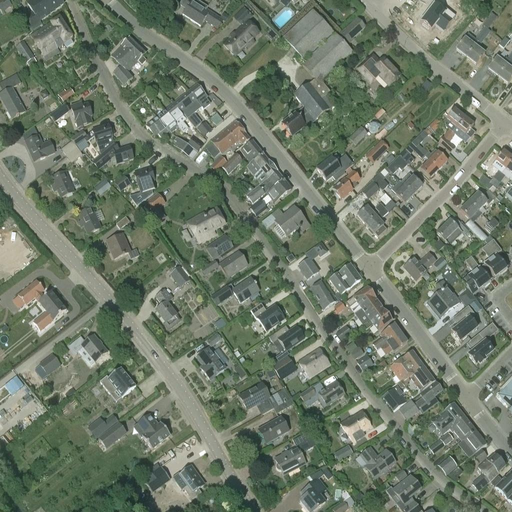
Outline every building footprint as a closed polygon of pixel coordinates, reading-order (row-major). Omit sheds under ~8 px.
[(7,0),(1,0),(0,1),(0,12),(2,15),(12,7),(7,0)] [(35,0),(28,5),(31,9),(31,10),(33,14),(24,20),(33,33),(42,25),(40,22),(63,5),(60,0),(35,0)] [(209,9),(194,0),(183,0),(180,6),(187,10),(183,16),(202,29),(206,23),(214,28),(220,19),(208,11),(209,9)] [(435,6),(421,23),(432,31),(439,23),(451,33),(458,25),(435,6)] [(312,11),(283,39),(304,63),(334,34),(312,11)] [(235,58),(245,47),(248,49),(254,43),(252,41),(259,34),(248,23),(253,18),(247,12),(236,23),(241,28),(242,27),(243,29),(241,31),(240,30),(224,46),(226,49),(232,55),(235,58)] [(74,39),(60,18),(29,37),(43,59),(44,59),(46,63),(60,53),(57,50),(74,39)] [(349,45),(354,41),(354,40),(366,29),(356,19),(345,30),(340,35),(349,45)] [(487,31),(484,29),(475,41),(478,43),(487,31)] [(487,31),(478,43),(481,45),(490,33),(487,31)] [(308,115),(314,123),(315,123),(315,122),(329,111),(336,105),(328,96),(330,94),(325,88),(338,77),(333,71),(352,54),(335,34),(302,67),(314,81),(309,85),(294,97),(303,109),(308,115)] [(504,39),(498,47),(503,51),(509,43),(504,39)] [(127,74),(138,63),(142,66),(146,61),(142,58),(145,55),(129,40),(111,58),(121,68),(113,75),(124,88),(133,80),(127,74)] [(466,58),(474,47),(465,40),(456,51),(466,58)] [(36,63),(34,59),(24,43),(16,49),(26,65),(27,64),(29,68),(36,63)] [(479,51),(474,47),(466,58),(476,66),(484,55),(479,51)] [(487,71),(497,79),(511,60),(511,53),(507,60),(506,59),(502,64),(496,59),(487,71)] [(381,64),(373,56),(358,71),(370,84),(373,84),(378,78),(388,89),(392,85),(398,79),(401,77),(385,60),(381,64)] [(511,70),(511,60),(497,79),(507,87),(511,80),(511,71),(511,70)] [(0,88),(3,94),(0,96),(0,99),(12,121),(16,118),(17,119),(19,118),(19,117),(25,113),(12,89),(21,85),(16,76),(0,84),(0,88)] [(196,85),(188,92),(199,105),(207,98),(196,85)] [(62,96),(64,98),(66,101),(74,95),(70,90),(64,95),(62,96)] [(190,111),(199,105),(188,92),(173,105),(183,118),(190,111)] [(92,124),(90,118),(92,117),(88,105),(82,107),(81,104),(71,107),(78,129),(92,124)] [(65,105),(49,117),(54,124),(70,113),(65,105)] [(164,112),(178,129),(183,135),(189,131),(183,124),(186,121),(183,118),(173,105),(164,112)] [(282,125),(287,132),(308,115),(303,109),(282,125)] [(447,129),(449,131),(452,133),(464,118),(459,114),(459,113),(456,110),(455,111),(454,110),(446,120),(445,121),(446,128),(447,129)] [(164,112),(157,118),(169,132),(171,134),(178,129),(164,112)] [(378,121),(383,116),(380,112),(374,117),(378,121)] [(217,115),(210,120),(216,127),(223,122),(217,115)] [(314,123),(308,115),(287,132),(292,138),(304,128),(306,130),(314,123)] [(169,132),(157,118),(149,125),(145,128),(155,139),(158,136),(160,139),(169,132)] [(452,133),(449,131),(446,135),(449,138),(448,139),(450,141),(455,135),(456,136),(460,132),(466,136),(471,140),(475,134),(471,130),(474,126),(473,125),(473,124),(470,121),(469,122),(464,118),(452,133)] [(436,121),(424,132),(429,137),(441,126),(436,121)] [(236,122),(211,142),(222,155),(239,141),(243,146),(250,140),(236,122)] [(96,144),(100,155),(113,143),(112,139),(114,139),(109,125),(92,131),(96,144)] [(358,144),(367,136),(361,129),(348,140),(356,148),(359,145),(358,144)] [(70,141),(72,143),(76,148),(87,139),(82,132),(70,141)] [(447,145),(448,144),(448,143),(450,141),(448,139),(449,138),(446,135),(442,140),(447,145)] [(34,164),(55,155),(49,143),(43,146),(39,137),(25,143),(34,164)] [(176,144),(173,147),(185,156),(192,161),(198,154),(188,147),(176,138),(174,142),(176,144)] [(188,147),(198,154),(203,148),(202,148),(196,142),(193,140),(188,147)] [(455,150),(448,144),(447,145),(442,140),(438,145),(449,156),(455,150)] [(61,151),(66,159),(78,150),(76,148),(72,143),(64,149),(61,151)] [(253,143),(241,152),(251,165),(263,155),(253,143)] [(366,158),(373,165),(388,150),(381,143),(366,158)] [(100,170),(111,160),(115,159),(117,166),(133,161),(129,147),(119,151),(114,145),(94,163),(100,170)] [(423,151),(418,147),(416,149),(415,149),(413,152),(417,156),(420,152),(421,153),(423,151)] [(71,165),(82,157),(78,150),(66,159),(71,165)] [(425,158),(427,155),(423,151),(421,153),(420,152),(417,156),(422,161),(425,158)] [(409,167),(414,161),(405,152),(399,157),(409,167)] [(425,158),(429,162),(438,171),(447,162),(438,153),(437,154),(435,152),(430,156),(428,154),(427,155),(425,158)] [(495,170),(498,172),(501,175),(505,170),(511,161),(511,159),(508,156),(509,154),(506,152),(504,153),(503,152),(495,162),(498,165),(495,170)] [(236,155),(222,169),(228,176),(243,162),(236,155)] [(246,169),(253,178),(270,164),(263,155),(251,165),(246,169)] [(344,174),(353,166),(345,156),(340,160),(336,156),(332,159),(317,171),(326,182),(332,178),(336,182),(345,175),(344,174)] [(216,174),(226,163),(221,158),(210,169),(216,174)] [(391,167),(387,171),(393,176),(399,170),(401,172),(406,167),(398,159),(390,166),(391,167)] [(438,171),(429,162),(420,171),(429,180),(438,171)] [(277,172),(270,164),(253,178),(260,186),(277,172)] [(141,195),(152,191),(151,189),(155,188),(153,182),(154,182),(150,170),(134,175),(138,187),(141,195)] [(75,194),(65,172),(50,178),(60,200),(75,194)] [(252,206),(265,196),(284,181),(277,172),(260,186),(246,198),(252,206)] [(496,182),(499,185),(505,178),(501,175),(498,172),(494,178),(497,180),(496,182)] [(244,179),(240,174),(232,181),(236,186),(244,179)] [(344,181),(332,191),(341,201),(353,191),(351,190),(356,186),(354,183),(358,180),(354,174),(345,182),(344,181)] [(400,184),(404,187),(413,196),(422,188),(413,178),(412,179),(409,175),(400,184)] [(388,187),(378,176),(372,182),(382,192),(388,187)] [(120,193),(130,185),(124,177),(114,185),(120,193)] [(495,190),(499,185),(496,182),(497,180),(494,178),(490,182),(483,177),(478,183),(488,192),(492,187),(495,190)] [(100,197),(111,188),(105,181),(94,190),(100,197)] [(274,204),(291,190),(284,181),(265,196),(266,197),(267,196),(274,204)] [(379,191),(371,183),(361,193),(369,200),(379,191)] [(413,196),(404,187),(395,196),(405,205),(413,196)] [(246,198),(253,192),(249,188),(242,193),(246,198)] [(478,194),(469,203),(482,216),(486,212),(482,208),(486,204),(488,206),(492,202),(485,194),(481,198),(478,194)] [(158,225),(165,219),(158,210),(165,205),(157,196),(144,206),(158,225)] [(266,211),(259,202),(249,210),(256,219),(266,211)] [(384,209),(379,214),(375,217),(365,226),(369,230),(368,231),(372,236),(374,235),(378,239),(386,231),(383,227),(383,226),(379,222),(396,207),(391,202),(385,209),(384,209)] [(460,211),(469,221),(473,224),(482,216),(469,203),(460,211)] [(384,209),(380,205),(375,210),(379,214),(384,209)] [(146,213),(141,206),(131,214),(137,221),(146,213)] [(357,217),(365,226),(375,217),(367,208),(357,217)] [(92,209),(79,215),(87,236),(101,230),(92,209)] [(302,233),(309,228),(294,209),(284,217),(283,217),(278,211),(261,225),(267,231),(275,224),(278,227),(274,230),(281,240),(285,237),(286,237),(298,228),(302,233)] [(203,215),(187,224),(199,245),(215,235),(213,232),(225,226),(216,210),(204,217),(203,215)] [(129,224),(126,219),(116,226),(120,231),(129,224)] [(494,220),(490,224),(495,229),(499,225),(494,220)] [(450,221),(436,234),(449,247),(462,235),(464,237),(468,233),(467,232),(461,225),(457,229),(450,221)] [(492,234),(496,231),(495,229),(490,224),(485,228),(490,234),(491,233),(492,234)] [(477,239),(482,234),(475,227),(470,232),(477,239)] [(122,236),(106,243),(114,261),(130,253),(122,236)] [(439,241),(433,247),(439,253),(445,247),(439,241)] [(501,252),(493,241),(487,246),(496,256),(501,252)] [(208,250),(215,261),(228,253),(221,242),(208,250)] [(496,256),(487,246),(481,250),(490,261),(484,265),(479,269),(488,281),(493,277),(495,279),(498,276),(500,277),(507,271),(496,256)] [(313,251),(317,261),(329,257),(325,247),(313,251)] [(419,264),(414,259),(403,268),(416,283),(427,273),(425,271),(436,262),(435,261),(438,259),(433,253),(430,256),(429,255),(419,264)] [(228,279),(247,267),(238,254),(219,266),(228,279)] [(488,281),(479,269),(471,259),(465,263),(473,274),(468,278),(462,283),(469,292),(471,295),(477,290),(478,291),(482,288),(483,290),(491,284),(488,281)] [(307,282),(319,274),(309,260),(297,268),(307,282)] [(205,277),(219,268),(214,262),(201,271),(205,277)] [(340,297),(362,281),(350,266),(329,282),(334,288),(330,291),(334,298),(339,295),(340,297)] [(191,282),(180,268),(170,276),(181,290),(191,282)] [(250,279),(231,292),(240,305),(249,299),(252,303),(260,298),(257,294),(259,292),(250,279)] [(432,291),(436,296),(428,304),(440,319),(460,303),(443,282),(432,291)] [(36,283),(18,298),(25,307),(35,299),(40,306),(39,306),(46,314),(33,325),(40,333),(53,323),(66,313),(52,296),(46,301),(41,294),(43,292),(36,283)] [(310,291),(323,312),(336,304),(323,283),(310,291)] [(354,315),(375,300),(374,300),(374,298),(372,295),(371,295),(367,289),(365,290),(364,290),(362,292),(353,299),(346,304),(354,315)] [(215,305),(227,297),(224,291),(223,291),(211,299),(215,304),(215,305)] [(176,317),(177,317),(167,304),(171,301),(164,292),(156,298),(162,307),(156,312),(166,325),(164,326),(168,331),(180,322),(176,317)] [(471,295),(469,292),(460,299),(468,308),(477,301),(471,295)] [(354,315),(362,327),(383,311),(382,311),(383,309),(381,306),(379,306),(375,300),(354,315)] [(476,315),(482,310),(476,302),(470,307),(476,315)] [(345,309),(340,303),(333,308),(338,314),(345,309)] [(267,313),(261,305),(250,313),(256,321),(257,321),(266,333),(284,321),(275,308),(267,313)] [(458,328),(451,333),(460,343),(477,329),(469,320),(474,316),(468,308),(452,321),(458,328)] [(383,311),(362,327),(366,332),(373,327),(378,333),(392,323),(391,322),(391,320),(389,317),(387,317),(383,311)] [(377,352),(380,350),(401,335),(394,325),(393,326),(380,336),(382,339),(372,346),(377,352)] [(486,362),(484,360),(493,353),(485,343),(497,333),(491,326),(479,336),(468,344),(474,351),(468,357),(476,367),(478,365),(479,367),(486,362)] [(346,327),(335,335),(341,343),(351,335),(346,327)] [(279,332),(268,339),(272,345),(280,356),(275,359),(278,363),(282,359),(288,356),(286,353),(304,341),(301,338),(302,337),(299,331),(298,332),(295,328),(283,337),(279,332)] [(217,335),(207,343),(211,349),(222,341),(217,335)] [(403,338),(401,335),(380,350),(386,357),(392,353),(393,354),(406,345),(407,345),(407,344),(406,343),(406,340),(405,338),(403,338)] [(80,338),(68,349),(74,356),(83,349),(95,364),(107,354),(93,337),(85,344),(80,338)] [(349,354),(357,349),(353,343),(346,349),(349,354)] [(210,383),(214,381),(213,380),(225,370),(209,349),(196,359),(202,367),(199,369),(210,383)] [(354,362),(363,355),(359,349),(350,355),(354,362)] [(308,379),(329,365),(319,350),(298,363),(308,379)] [(403,384),(410,379),(424,368),(423,368),(412,352),(402,359),(393,366),(390,368),(390,369),(389,370),(390,372),(392,371),(400,382),(401,382),(403,384)] [(61,367),(52,356),(38,366),(48,378),(61,367)] [(281,382),(297,372),(287,357),(272,367),(281,382)] [(373,367),(367,357),(356,364),(363,373),(373,367)] [(415,386),(429,375),(424,368),(410,379),(415,386)] [(368,373),(368,374),(365,376),(368,380),(371,377),(376,373),(378,376),(382,373),(379,369),(376,372),(374,369),(368,373)] [(115,389),(123,399),(136,389),(121,370),(108,380),(107,379),(100,384),(108,395),(115,389)] [(429,375),(415,386),(418,390),(421,395),(435,384),(429,375)] [(511,412),(511,380),(496,397),(511,412)] [(320,384),(300,398),(304,404),(315,397),(324,410),(327,408),(345,396),(336,384),(324,391),(320,384)] [(435,384),(421,395),(419,396),(422,400),(415,405),(422,415),(437,404),(434,399),(442,392),(435,384)] [(261,417),(273,410),(290,401),(284,391),(270,398),(269,399),(261,385),(240,398),(247,411),(256,407),(261,417)] [(407,403),(401,396),(403,395),(397,387),(382,399),(393,413),(407,403)] [(276,416),(294,405),(291,400),(290,401),(273,410),(276,416)] [(398,411),(406,423),(419,413),(411,402),(398,411)] [(442,437),(450,430),(464,418),(453,405),(444,412),(431,423),(442,437)] [(362,434),(371,428),(362,412),(340,425),(353,444),(365,437),(362,434)] [(152,452),(170,438),(160,425),(157,427),(149,417),(134,429),(152,452)] [(462,443),(476,432),(464,418),(450,430),(452,433),(453,432),(462,443)] [(281,419),(258,432),(266,445),(288,433),(281,419)] [(119,425),(99,441),(107,451),(127,436),(119,425)] [(462,443),(473,457),(481,451),(487,446),(476,432),(462,443)] [(276,466),(276,467),(276,468),(276,469),(276,470),(276,471),(277,471),(277,472),(278,472),(279,472),(279,473),(280,473),(281,473),(283,477),(305,465),(300,455),(311,450),(316,447),(309,433),(304,435),(292,441),(296,450),(275,461),(277,465),(276,466)] [(445,448),(453,441),(448,434),(440,441),(445,448)] [(433,456),(445,448),(440,441),(428,450),(433,456)] [(353,455),(348,447),(334,455),(338,463),(353,455)] [(395,464),(386,452),(377,459),(370,450),(360,457),(368,466),(365,469),(374,481),(395,464)] [(487,458),(481,451),(473,457),(479,464),(487,458)] [(505,467),(494,455),(487,462),(486,460),(477,469),(480,471),(479,472),(482,476),(472,486),(479,494),(490,483),(489,483),(498,475),(498,474),(505,467)] [(456,468),(448,458),(436,467),(445,478),(456,468)] [(160,467),(142,481),(151,494),(170,481),(160,467)] [(197,480),(189,469),(179,476),(187,487),(184,490),(192,501),(201,495),(198,490),(204,486),(199,478),(197,480)] [(322,474),(321,474),(323,477),(324,477),(328,482),(332,478),(326,470),(322,474)] [(395,478),(400,484),(407,478),(403,472),(395,478)] [(491,485),(507,501),(511,496),(511,473),(502,482),(498,478),(491,485)] [(412,511),(418,507),(412,500),(409,502),(408,500),(420,491),(410,478),(393,492),(390,489),(385,493),(400,511),(412,511)] [(302,499),(299,502),(306,511),(315,511),(319,509),(326,504),(320,497),(311,486),(299,495),(302,499)] [(332,511),(345,511),(348,510),(350,509),(347,504),(345,505),(344,503),(332,511)]
